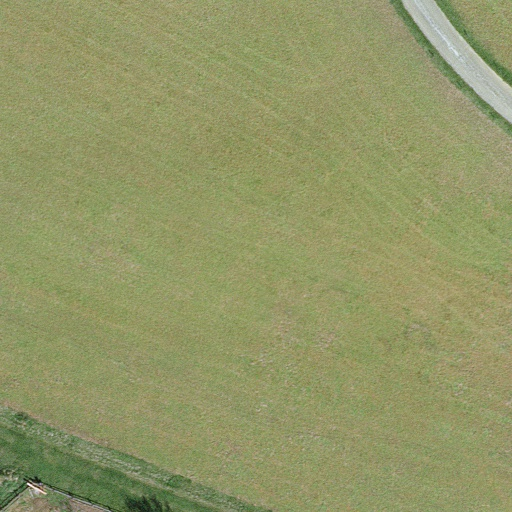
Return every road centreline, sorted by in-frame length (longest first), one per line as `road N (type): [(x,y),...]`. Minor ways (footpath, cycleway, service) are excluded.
road 1 (track): [(0,430),(192,511)]
road 2 (track): [(511,118),(435,51),(401,0)]
